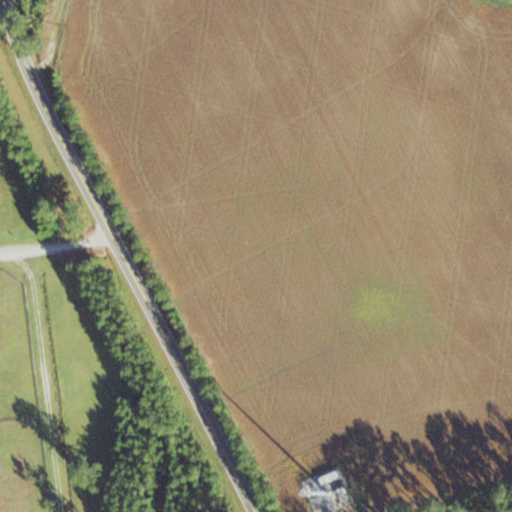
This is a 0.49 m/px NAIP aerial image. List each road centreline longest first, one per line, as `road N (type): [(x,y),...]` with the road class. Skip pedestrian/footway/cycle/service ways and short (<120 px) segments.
road 1 (tertiary): [(261,511),(53,108),(9,0)]
road 2 (residential): [(0,254),(123,243)]
